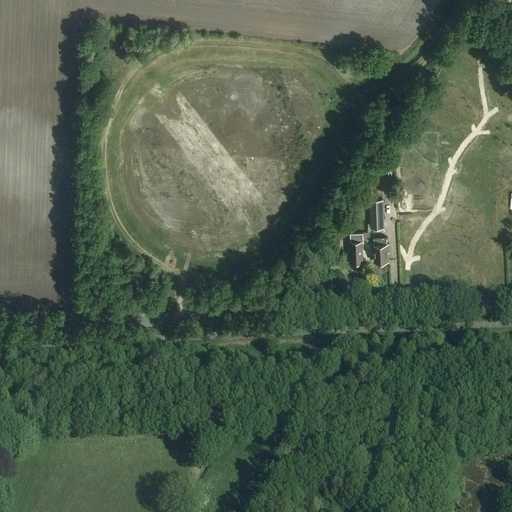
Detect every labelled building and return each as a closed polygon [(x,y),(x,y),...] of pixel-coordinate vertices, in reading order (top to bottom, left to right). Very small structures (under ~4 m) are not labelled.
[(384,167),(385,188),(392,187),(392,167),(384,167)] [(369,201),(370,229),(384,228),(383,201),(369,201)] [(351,214),(343,214),(344,231),(352,231),(351,214)] [(350,232),(350,242),(350,253),(351,252),(352,262),(362,262),(361,254),(363,254),(362,241),(369,240),(368,232),(350,232)] [(386,244),(386,238),(373,238),(374,261),(387,261),(387,252),(388,252),(388,244),(386,244)]
